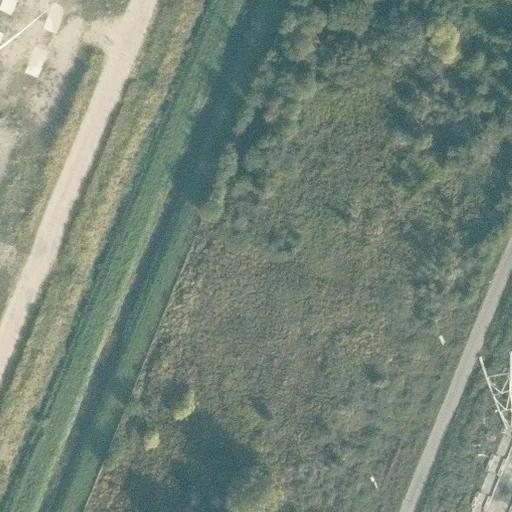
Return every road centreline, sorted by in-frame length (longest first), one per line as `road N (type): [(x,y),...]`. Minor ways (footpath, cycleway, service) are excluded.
road 1 (unclassified): [(0,339),(140,0)]
road 2 (unknown): [(405,511),(511,250)]
